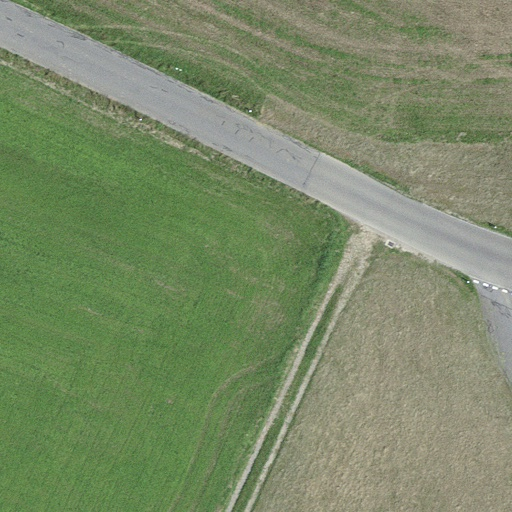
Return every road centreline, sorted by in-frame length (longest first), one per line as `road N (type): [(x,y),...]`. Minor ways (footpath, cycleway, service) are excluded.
road 1 (unclassified): [(0,24),(378,208),(511,263)]
road 2 (track): [(378,208),(236,511)]
